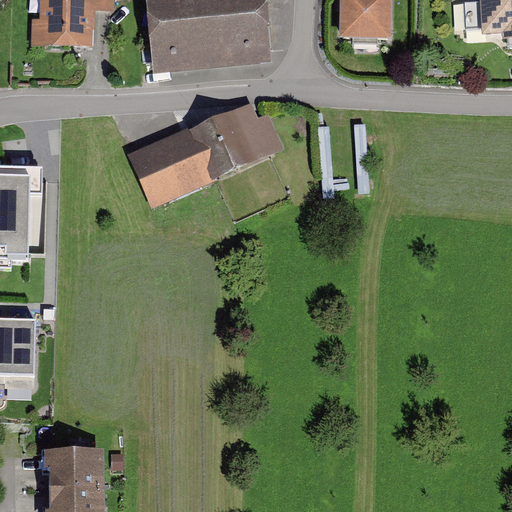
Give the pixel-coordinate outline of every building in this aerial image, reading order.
[(41,0),(41,23),(33,23),(32,50),(94,51),(95,15),(114,16),(114,0),(41,0)] [(150,0),(159,81),(282,67),(274,0),(150,0)] [(392,0),(340,0),(340,42),(392,43),(392,0)] [(511,0),(490,0),(493,43),(511,42),(511,0)] [(277,162),(257,109),(151,149),(129,157),(153,214),(277,162)] [(0,268),(28,269),(29,190),(0,189),(0,268)] [(35,331),(0,330),(0,383),(33,384),(35,331)] [(104,455),(49,456),(50,495),(105,494),(104,455)] [(50,511),(105,511),(105,494),(50,495),(50,511)]
